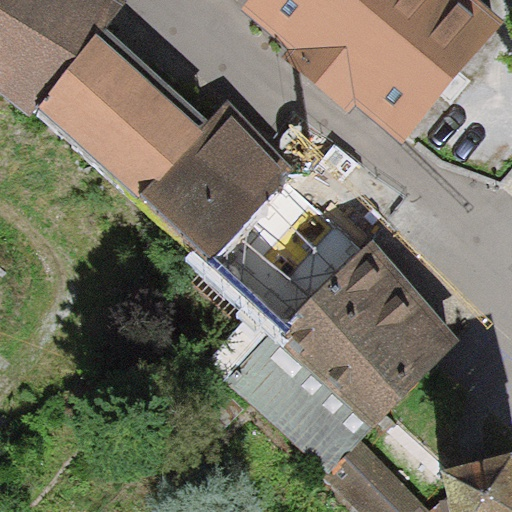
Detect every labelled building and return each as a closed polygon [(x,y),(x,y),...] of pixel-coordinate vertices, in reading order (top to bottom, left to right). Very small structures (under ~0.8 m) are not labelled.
[(0,0),(0,83),(43,114),(104,35),(124,8),(111,0),(0,0)] [(471,0),(254,0),(244,13),(294,56),(286,65),(351,118),(358,109),(403,148),(503,27),(471,0)] [(104,35),(43,114),(143,204),(208,129),(104,35)] [(229,105),(208,129),(143,204),(140,207),(210,262),(285,179),(292,168),(229,105)] [(367,253),(285,179),(210,262),(287,333),(367,253)] [(378,239),(367,253),(287,333),(279,342),(376,429),(462,341),(378,239)] [(451,511),(446,497),(427,510),(364,440),(328,478),(359,511),(451,511)] [(443,475),(454,511),(511,511),(511,457),(511,454),(443,475)]
